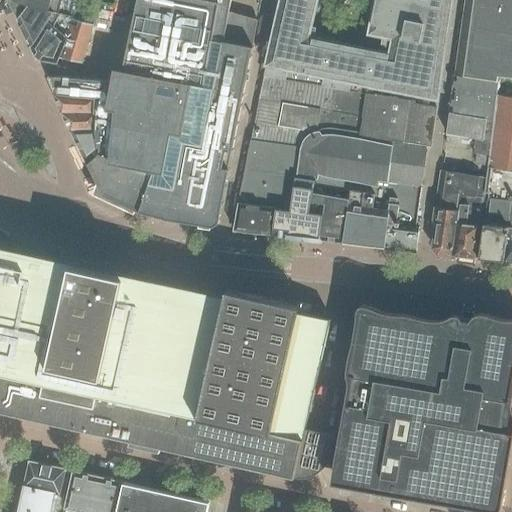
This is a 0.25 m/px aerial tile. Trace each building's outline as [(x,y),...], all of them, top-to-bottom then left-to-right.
[(12,0),(8,0),(31,47),(47,20),(66,37),(71,18),(12,0)] [(71,0),(12,0),(71,18),(73,19),(77,1),(71,0)] [(50,76),(47,77),(54,93),(62,112),(93,112),(96,112),(96,129),(100,146),(86,160),(88,164),(97,182),(103,196),(136,211),(139,212),(169,220),(213,227),(216,225),(219,223),(233,151),(247,80),(248,73),(253,47),(258,20),(229,12),(230,0),(137,0),(123,70),(118,69),(116,82),(90,80),(56,77),(50,76)] [(281,0),(266,65),(264,76),(312,85),(336,89),(365,95),(366,85),(438,99),(452,0),(281,0)] [(511,0),(465,0),(455,75),(465,77),(498,81),(498,77),(511,78),(511,0)] [(67,38),(57,62),(81,67),(89,41),(92,32),(92,30),(94,25),(92,25),(84,22),(73,19),(71,18),(66,37),(67,38)] [(47,20),(31,47),(34,54),(35,55),(40,59),(42,60),(42,59),(57,62),(67,38),(66,37),(47,20)] [(452,93),(449,114),(487,119),(493,120),(496,100),(496,95),(497,95),(498,81),(465,77),(455,75),(452,93)] [(269,101),(282,103),(320,110),(332,112),(332,111),(336,89),(312,85),(274,78),(264,76),(259,99),(269,101)] [(365,95),(336,89),(332,111),(361,117),(365,95)] [(409,102),(365,95),(361,117),(361,118),(362,118),(358,138),(392,145),(393,141),(404,142),(409,102)] [(259,99),(255,121),(251,140),(300,147),(301,145),(303,141),(304,138),(306,136),(309,134),(312,133),(314,132),(278,126),(282,103),(269,101),(259,99)] [(418,145),(431,146),(437,107),(427,106),(409,102),(404,142),(418,145)] [(314,132),(315,131),(317,131),(320,110),(282,103),(278,126),(314,132)] [(343,242),(343,243),(385,248),(385,247),(386,238),(387,223),(393,224),(416,227),(422,187),(388,182),(393,145),(392,145),(358,138),(362,118),(361,118),(361,117),(332,111),(332,112),(320,110),(317,131),(315,131),(314,132),(312,133),(309,134),(306,136),(304,138),(303,141),(301,145),(300,147),(296,176),(314,179),(313,186),(312,194),(309,212),(310,212),(322,213),(324,195),(349,198),(347,211),(345,233),(343,242)] [(93,112),(62,112),(72,131),(81,129),(96,129),(96,112),(93,112)] [(447,128),(446,134),(447,134),(469,137),(469,136),(475,137),(490,139),(493,120),(487,119),(449,114),(447,128)] [(72,131),(72,132),(85,160),(86,160),(100,146),(96,129),(81,129),(72,131)] [(251,140),(245,170),(294,176),(296,176),(300,147),(251,140)] [(393,145),(388,182),(422,187),(428,146),(418,145),(404,142),(393,141),(392,145),(393,145)] [(488,166),(490,157),(476,155),(475,164),(488,166)] [(238,203),(275,209),(275,207),(290,209),(294,176),(245,170),(238,203)] [(437,253),(437,254),(452,255),(453,245),(456,223),(457,223),(460,204),(461,204),(463,195),(483,199),(484,193),(485,187),(487,176),(441,171),(438,190),(436,208),(434,221),(437,221),(433,249),(434,249),(437,253)] [(288,238),(288,236),(291,236),(306,237),(319,239),(322,213),(310,212),(309,212),(312,194),(313,186),(314,179),(296,176),(294,176),(290,209),(275,207),(275,209),(273,224),(272,234),(272,236),(288,238)] [(511,236),(511,193),(511,196),(488,194),(487,206),(478,258),(504,261),(507,236),(511,236)] [(322,213),(319,239),(343,242),(345,233),(347,211),(349,198),(324,195),(322,213)] [(453,245),(452,255),(474,258),(483,206),(483,199),(463,195),(461,204),(460,204),(457,223),(456,223),(453,245)] [(234,228),(233,230),(272,234),(273,224),(275,209),(238,203),(234,228)] [(387,223),(386,238),(385,247),(399,249),(416,252),(419,228),(419,227),(416,227),(393,224),(387,223)] [(0,411),(3,412),(85,431),(149,445),(170,450),(244,466),(294,478),(294,477),(295,478),(296,478),(297,478),(299,478),(300,478),(301,478),(302,478),(303,478),(304,478),(305,478),(306,478),(307,478),(308,477),(309,477),(310,477),(311,476),(312,476),(313,476),(314,475),(315,475),(316,474),(317,474),(318,473),(319,473),(319,472),(320,471),(321,471),(322,470),(323,469),(323,468),(324,468),(325,467),(325,466),(326,465),(327,464),(327,463),(328,462),(328,461),(329,460),(329,459),(330,457),(330,456),(330,455),(335,435),(326,433),(313,430),(306,429),(331,319),(299,311),(301,305),(227,288),(226,295),(126,272),(56,256),(37,252),(0,244),(0,411)] [(355,386),(350,385),(337,457),(339,457),(335,476),(394,489),(393,491),(394,492),(394,493),(395,493),(395,494),(396,494),(496,511),(497,511),(498,511),(499,511),(500,511),(500,510),(501,510),(501,509),(502,509),(502,508),(503,507),(503,505),(511,454),(511,415),(507,414),(511,373),(511,330),(474,327),(474,319),(467,319),(460,318),(458,326),(370,316),(355,386)] [(30,461),(25,486),(60,494),(66,469),(30,461)] [(116,511),(124,482),(74,471),(65,508),(82,511),(116,511)] [(207,511),(210,502),(167,492),(124,482),(116,511),(207,511)] [(25,486),(18,511),(55,511),(60,494),(25,486)]
